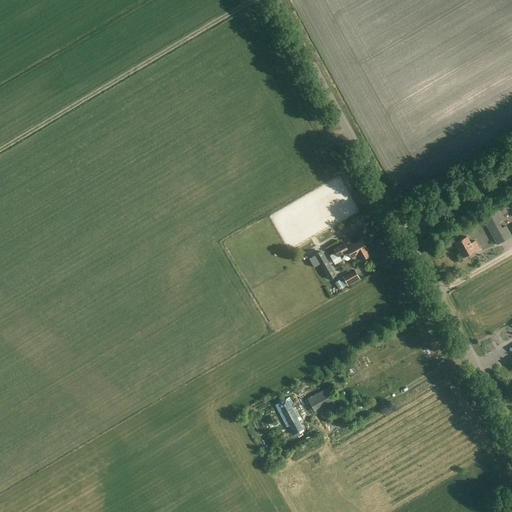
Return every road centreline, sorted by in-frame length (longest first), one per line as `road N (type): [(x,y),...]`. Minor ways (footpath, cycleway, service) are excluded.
road 1 (unclassified): [(511,426),(278,0)]
road 2 (track): [(402,232),(511,169)]
